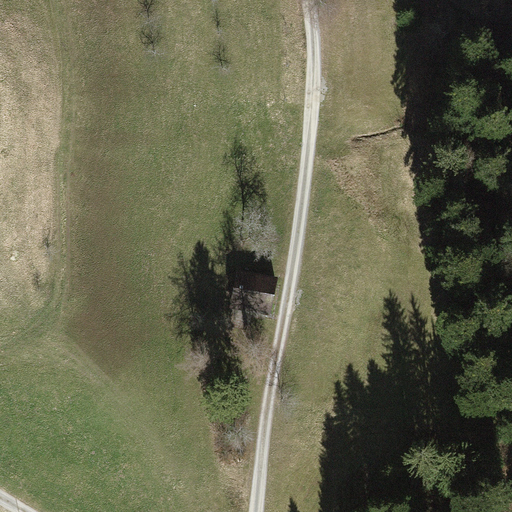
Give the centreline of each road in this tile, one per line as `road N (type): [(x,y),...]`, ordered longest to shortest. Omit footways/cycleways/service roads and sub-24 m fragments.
road 1 (track): [(253,511),(301,210),(310,106),(305,0)]
road 2 (track): [(0,342),(42,322),(57,297),(71,63),(57,0)]
